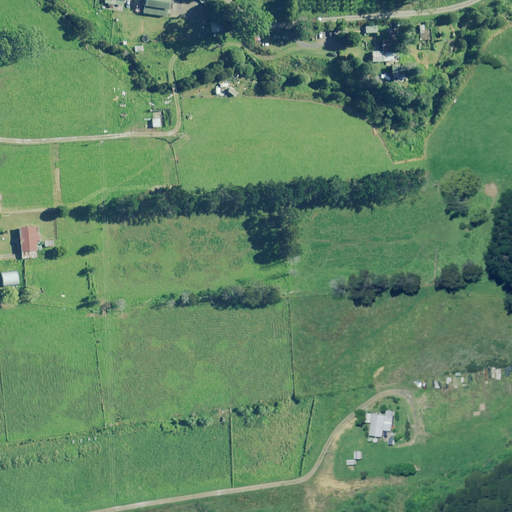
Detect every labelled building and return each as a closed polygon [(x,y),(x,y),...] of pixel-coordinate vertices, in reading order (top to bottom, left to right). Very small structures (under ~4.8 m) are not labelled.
[(144,0),(143,13),(166,17),(168,0),(144,0)] [(392,41),(382,42),(382,51),(372,51),(372,61),(393,61),(392,41)] [(399,75),(399,66),(389,66),(390,76),(399,75)] [(160,119),(151,119),(152,128),(160,128),(160,119)] [(38,225),(18,228),(21,252),(37,250),(36,242),(40,242),(38,225)] [(17,271),(0,273),(3,288),(19,285),(17,271)] [(388,415),(374,413),(373,422),(374,422),(372,434),(384,436),(385,429),(393,431),(395,416),(393,416),(394,410),(388,410),(388,415)] [(365,453),(348,453),(347,466),(365,466),(365,453)]
